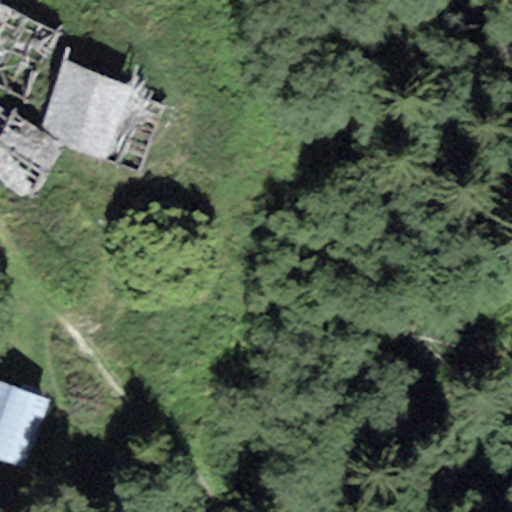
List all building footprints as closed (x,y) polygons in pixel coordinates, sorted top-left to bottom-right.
[(62,30),(0,0),(0,85),(28,99),(62,30)] [(167,106),(67,59),(36,126),(136,172),(167,106)] [(0,102),(0,124),(10,109),(0,102)] [(0,124),(0,178),(31,199),(66,147),(10,109),(0,124)] [(0,455),(23,465),(49,397),(0,377),(0,455)]
